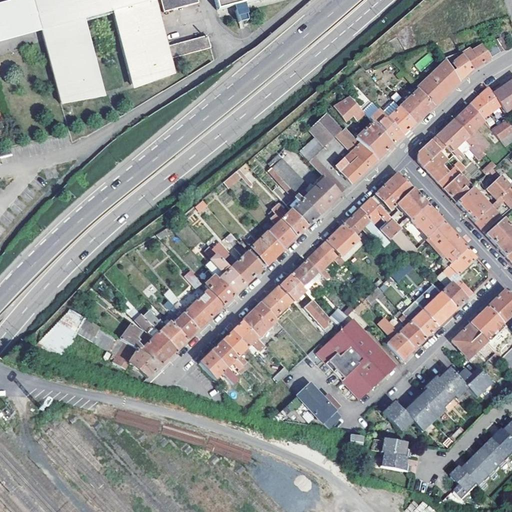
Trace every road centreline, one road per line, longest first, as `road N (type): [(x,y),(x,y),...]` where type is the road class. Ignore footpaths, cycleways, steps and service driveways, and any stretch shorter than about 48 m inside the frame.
road 1 (trunk): [(0,339),(96,236),(379,0)]
road 2 (trunk): [(348,0),(66,232),(0,299)]
road 3 (residential): [(398,153),(171,372),(207,397)]
road 4 (residential): [(398,153),(506,276)]
road 5 (residential): [(511,56),(478,77),(398,153)]
road 6 (residential): [(403,373),(506,276)]
